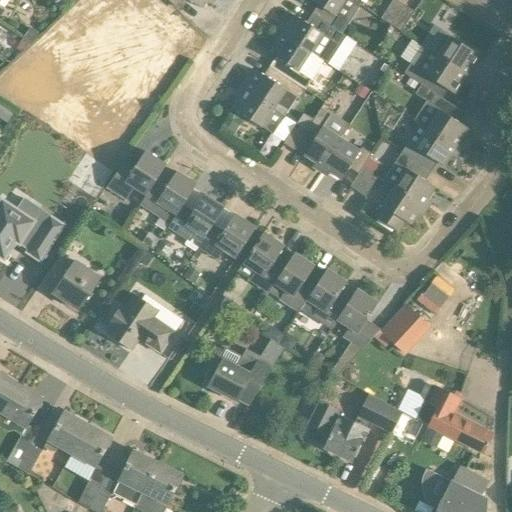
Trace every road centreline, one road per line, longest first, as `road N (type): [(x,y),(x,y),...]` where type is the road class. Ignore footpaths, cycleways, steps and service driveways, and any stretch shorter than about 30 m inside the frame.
road 1 (residential): [(511,98),(502,171),(419,266),(400,269),(200,141),(188,124),(191,92)]
road 2 (tertiary): [(287,478),(0,322)]
road 3 (residential): [(496,511),(505,351)]
